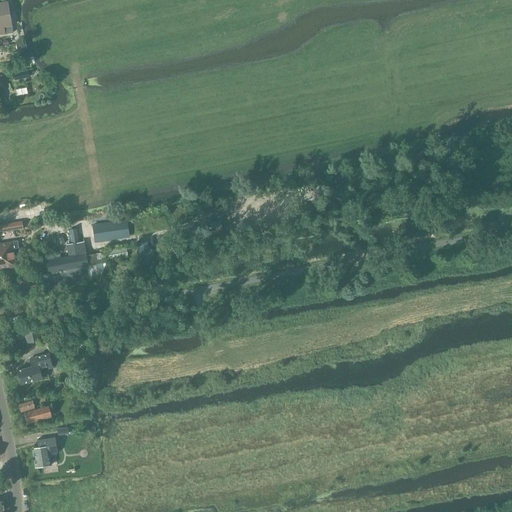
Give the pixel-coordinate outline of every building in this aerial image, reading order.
[(0,27),(4,27),(12,25),(8,2),(0,3),(0,27)] [(92,224),(95,242),(120,238),(129,237),(127,219),(116,221),(115,215),(100,217),(101,223),(92,224)] [(0,227),(0,230),(5,229),(8,229),(9,231),(25,227),(23,221),(5,225),(0,226),(0,227)] [(45,261),(46,269),(23,273),(24,281),(8,284),(10,296),(26,293),(25,286),(43,282),(44,288),(107,277),(105,262),(106,262),(104,252),(86,255),(83,242),(79,243),(76,228),(69,230),(71,244),(66,245),(68,256),(61,258),(55,232),(49,234),(55,259),(45,261)] [(17,241),(12,242),(0,243),(0,268),(16,267),(13,248),(18,248),(17,241)] [(128,257),(128,248),(109,248),(109,257),(128,257)] [(159,324),(160,329),(184,326),(183,320),(159,324)] [(7,332),(10,343),(26,339),(26,340),(32,338),(33,342),(41,340),(41,339),(45,338),(41,323),(36,324),(36,322),(19,326),(20,329),(7,332)] [(26,339),(10,343),(12,351),(28,346),(28,343),(33,342),(32,338),(26,340),(26,339)] [(17,370),(21,384),(42,378),(40,370),(52,367),(49,354),(30,359),(32,367),(17,370)] [(21,412),(24,412),(27,423),(52,416),(49,405),(38,408),(37,402),(52,398),(50,392),(43,394),(18,402),(21,412)] [(38,448),(32,449),(35,467),(51,465),(49,454),(57,453),(55,437),(37,440),(38,448)]
